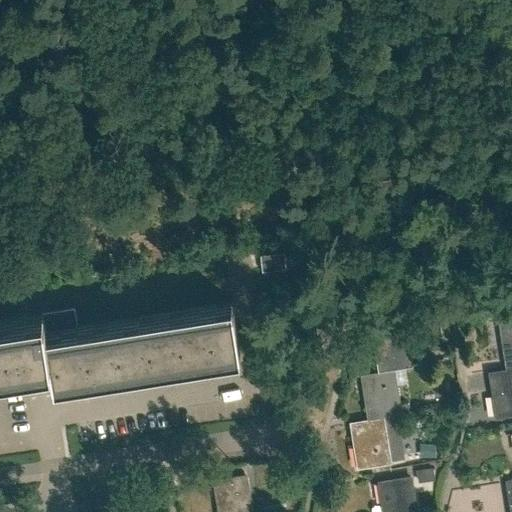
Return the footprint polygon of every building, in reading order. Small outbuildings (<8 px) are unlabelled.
[(263,271),(286,268),(284,252),(261,255),(263,271)] [(234,305),(194,311),(79,330),(76,310),(0,322),(0,365),(50,357),(53,377),(240,347),(234,305)] [(380,370),(393,368),(411,365),(407,336),(419,334),(416,319),(404,321),(373,326),(380,370)] [(511,320),(501,322),(506,357),(511,356),(511,320)] [(429,347),(431,376),(458,375),(456,346),(429,347)] [(511,366),(506,367),(501,368),(501,369),(502,369),(504,377),(492,379),(497,414),(511,412),(511,366)] [(370,417),(382,415),(400,413),(410,411),(408,401),(399,402),(393,368),(380,370),(363,373),(370,417)] [(382,415),(370,417),(368,418),(362,419),(362,420),(364,420),(365,428),(353,430),(359,465),(389,460),(382,415)] [(251,511),(246,475),(216,480),(220,511),(251,511)] [(416,511),(411,477),(380,482),(384,511),(416,511)]
